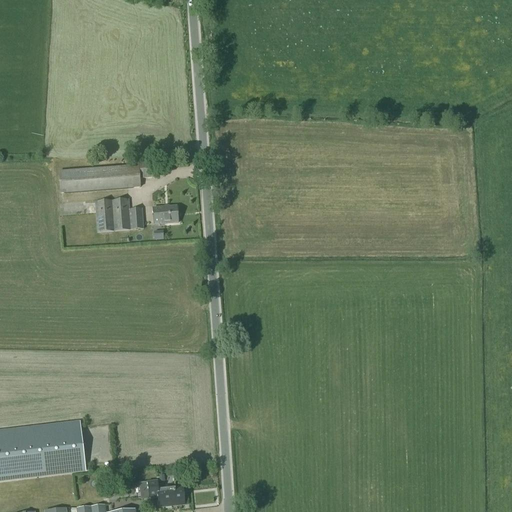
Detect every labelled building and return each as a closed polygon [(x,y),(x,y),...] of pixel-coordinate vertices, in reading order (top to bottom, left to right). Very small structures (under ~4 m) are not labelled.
[(134,168),(59,174),(60,195),(140,189),(139,180),(157,179),(156,163),(133,165),(134,168)] [(128,202),(94,204),(96,235),(143,231),(142,211),(129,212),(128,202)] [(176,208),(153,210),(154,226),(177,224),(176,208)] [(0,435),(0,485),(83,476),(78,426),(0,435)] [(156,483),(147,484),(149,500),(157,499),(158,509),(183,506),(182,490),(157,492),(156,483)]
